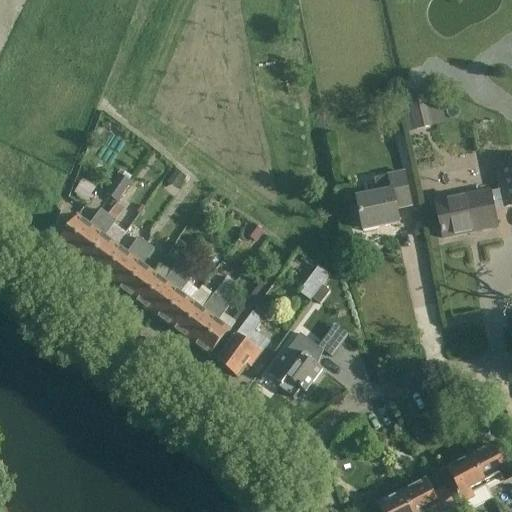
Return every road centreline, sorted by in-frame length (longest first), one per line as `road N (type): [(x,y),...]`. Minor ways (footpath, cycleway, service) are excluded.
road 1 (residential): [(292,471),(0,248)]
road 2 (residential): [(292,471),(327,426),(366,398),(511,357)]
